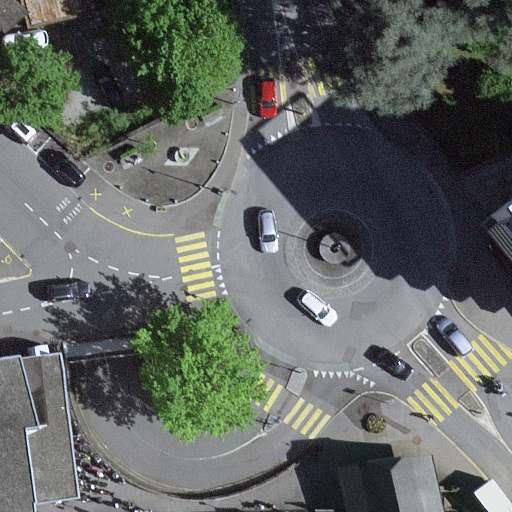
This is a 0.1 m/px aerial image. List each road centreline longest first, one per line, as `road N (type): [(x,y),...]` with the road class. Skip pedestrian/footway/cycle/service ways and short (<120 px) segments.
road 1 (primary): [(358,335),(511,454)]
road 2 (primary): [(266,0),(280,188)]
road 3 (primary): [(367,170),(288,0)]
road 4 (residential): [(0,182),(117,287)]
road 5 (primary): [(253,261),(259,286),(294,325),(318,335),(358,335)]
road 6 (primary): [(418,286),(421,226),(401,192),(367,170)]
road 7 (residential): [(117,287),(253,261)]
road 8 (residential): [(117,287),(0,315)]
